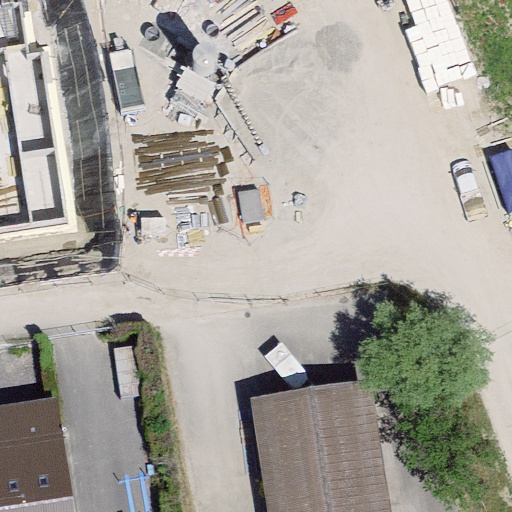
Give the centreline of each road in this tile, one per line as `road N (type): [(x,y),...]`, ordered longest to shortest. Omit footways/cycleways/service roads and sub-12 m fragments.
road 1 (unknown): [(99,511),(46,309),(0,206)]
road 2 (unknown): [(0,164),(268,129)]
